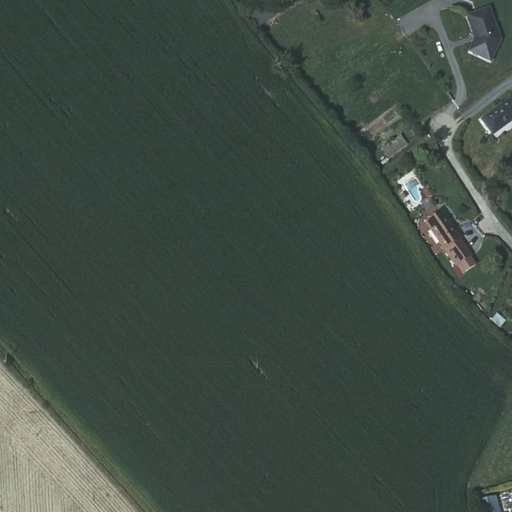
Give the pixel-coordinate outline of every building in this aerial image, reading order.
[(248,16),(260,29),(276,14),(264,1),(248,16)] [(489,59),(498,37),(484,5),(462,15),(469,32),(471,31),(473,37),(472,37),(467,50),(489,59)] [(511,93),(510,90),(476,114),(485,128),(511,108),(511,93)] [(399,135),(380,150),(388,160),(407,145),(399,135)] [(442,213),(426,225),(456,268),(472,256),(442,213)] [(499,511),(497,497),(480,500),(481,511),(499,511)]
